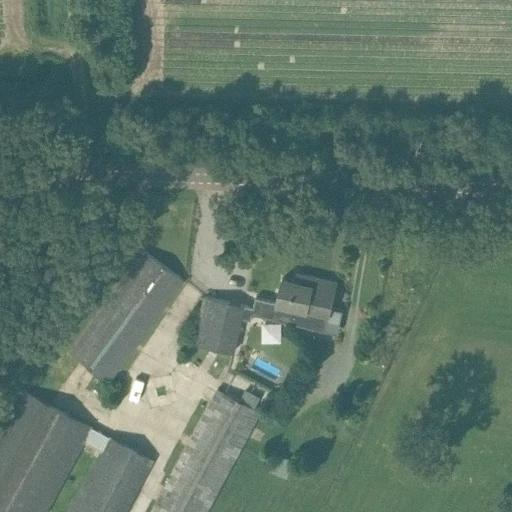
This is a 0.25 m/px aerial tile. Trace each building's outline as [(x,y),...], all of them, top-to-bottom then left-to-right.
[(71,351),(82,359),(110,380),(172,295),(184,279),(145,250),(140,258),(71,351)] [(205,296),(200,315),(194,344),(234,351),(241,317),(251,319),(252,313),(338,333),(343,310),(330,307),(336,281),(298,272),(296,281),(282,278),(276,301),(255,297),(253,306),(205,296)] [(206,511),(261,412),(240,400),(217,388),(150,511),(206,511)] [(0,511),(47,511),(84,442),(93,427),(26,390),(0,438),(0,511)] [(126,511),(155,460),(93,427),(84,442),(101,451),(68,511),(126,511)]
